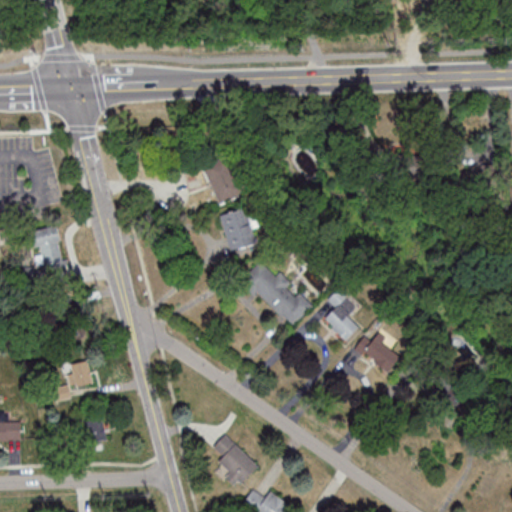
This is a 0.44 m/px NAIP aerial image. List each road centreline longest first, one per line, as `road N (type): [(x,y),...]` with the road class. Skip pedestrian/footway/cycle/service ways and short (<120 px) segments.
road 1 (secondary): [(511,69),(211,79)]
road 2 (residential): [(414,511),(237,391)]
road 3 (tertiary): [(179,511),(135,341)]
road 4 (residential): [(171,478),(0,483)]
road 5 (tertiary): [(106,241),(73,86)]
